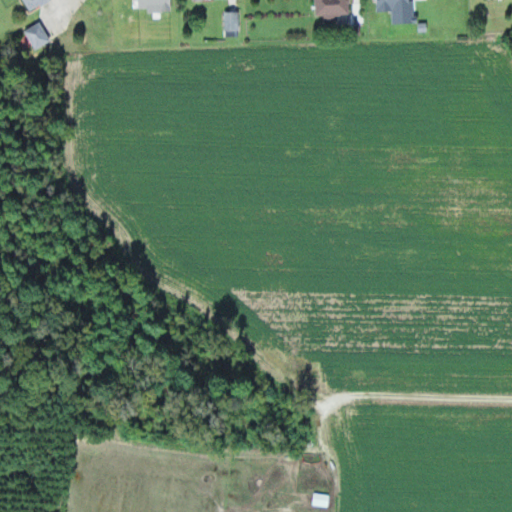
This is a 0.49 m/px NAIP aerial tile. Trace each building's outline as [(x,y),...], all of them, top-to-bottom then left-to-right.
[(26,0),(31,10),(52,0),(26,0)] [(317,0),(318,14),(326,14),(326,21),(339,21),(338,13),(351,13),(351,0),(317,0)] [(378,0),(379,9),(415,8),(414,0),(378,0)] [(27,29),(38,49),(53,41),(43,21),(27,29)] [(34,43),(29,34),(19,40),(24,49),(34,43)]
